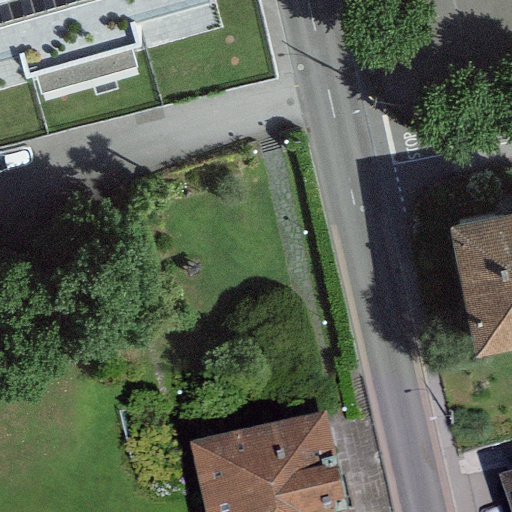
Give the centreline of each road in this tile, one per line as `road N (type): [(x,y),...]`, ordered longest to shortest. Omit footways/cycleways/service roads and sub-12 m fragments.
road 1 (tertiary): [(351,170),(426,511)]
road 2 (tertiary): [(308,0),(351,170)]
road 3 (residential): [(511,141),(351,170)]
